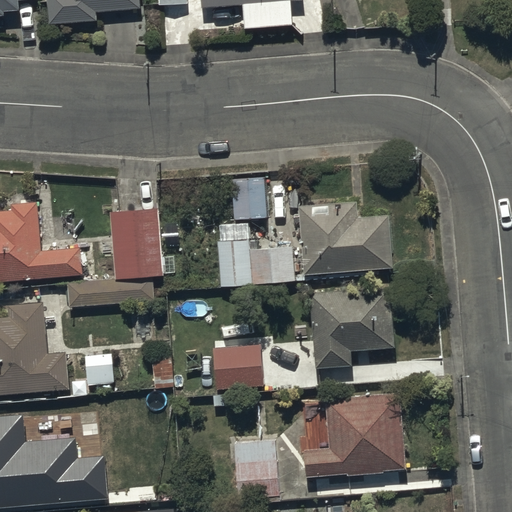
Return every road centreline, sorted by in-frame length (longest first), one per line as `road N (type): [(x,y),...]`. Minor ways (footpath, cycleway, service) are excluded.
road 1 (residential): [(461,125),(429,102),(397,94),(158,110),(0,102)]
road 2 (residential): [(511,398),(494,196),(461,125)]
